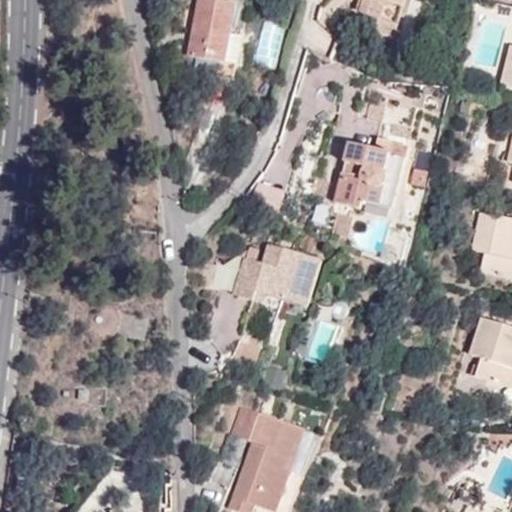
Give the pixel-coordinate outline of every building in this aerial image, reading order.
[(228,63),(234,31),(238,6),(208,0),(201,0),(190,56),(228,63)] [(363,0),(360,12),(364,14),(360,28),(394,39),(407,0),(363,0)] [(245,33),(234,31),(228,63),(240,65),(245,33)] [(503,83),(511,85),(511,46),(503,83)] [(384,122),(389,102),(374,98),(370,118),(384,122)] [(158,174),(155,143),(135,143),(134,130),(121,132),(125,177),(158,174)] [(407,159),(410,147),(380,140),(377,150),(350,143),(335,203),(362,210),(365,202),(391,209),(404,159),(407,159)] [(253,204),(278,213),(285,194),(260,185),(253,204)] [(332,211),(317,206),(314,220),(328,224),(332,211)] [(346,244),(353,217),(338,213),(330,240),(346,244)] [(511,278),(511,220),(483,215),(476,252),(486,254),(483,272),(511,278)] [(236,296),(255,302),(257,294),(266,297),(307,310),(322,264),(272,248),(266,266),(248,260),(236,296)] [(206,262),(202,284),(221,288),(225,266),(206,262)] [(120,327),(121,313),(114,300),(105,294),(91,293),(82,297),(74,305),(71,316),(74,330),(83,341),(94,342),(109,340),(120,327)] [(257,294),(255,302),(264,305),(266,297),(257,294)] [(148,318),(121,313),(120,327),(109,340),(106,351),(125,355),(128,337),(144,340),(148,318)] [(477,378),(510,388),(511,381),(511,328),(482,319),(471,355),(482,358),(480,366),(477,378)] [(471,376),(477,378),(480,366),(475,364),(471,376)] [(102,408),(105,390),(92,388),(87,377),(75,369),(61,369),(52,375),(44,387),(44,400),(49,411),(62,418),(78,417),(91,406),(102,408)] [(278,511),(306,430),(242,408),(232,435),(253,442),(231,509),(240,511),(253,511),(256,506),(274,511),(278,511)]
